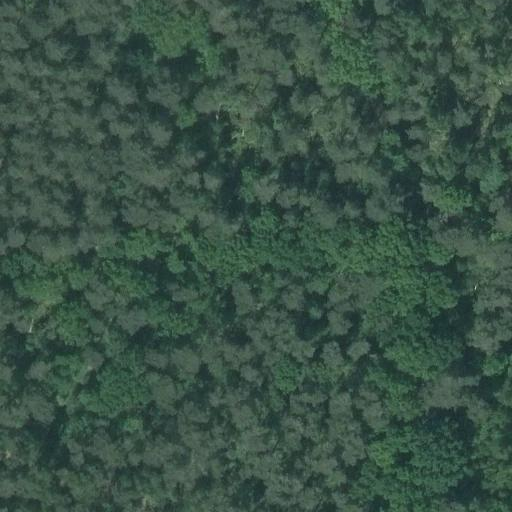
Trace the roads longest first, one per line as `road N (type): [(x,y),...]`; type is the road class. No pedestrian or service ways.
road 1 (track): [(0,256),(405,203)]
road 2 (track): [(421,511),(414,246),(405,203)]
road 3 (track): [(405,203),(327,0)]
